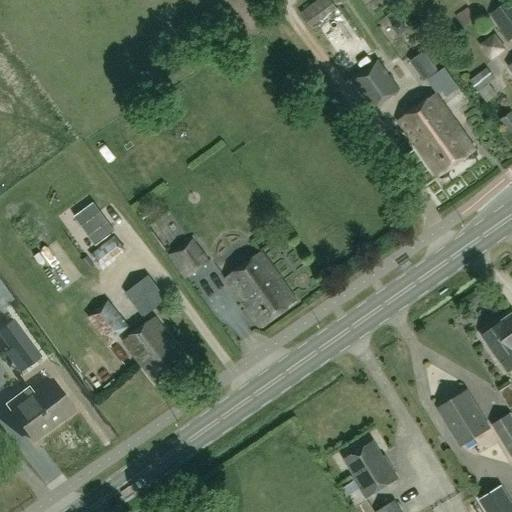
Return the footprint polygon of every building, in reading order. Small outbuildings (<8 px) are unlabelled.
[(311,28),(337,9),(330,0),(318,0),(300,14),(311,28)] [(508,42),(511,38),(511,0),(509,0),(489,16),(508,42)] [(398,24),(408,38),(417,32),(407,18),(398,24)] [(486,55),(502,45),(495,34),(479,44),(486,55)] [(401,55),(418,87),(441,74),(424,42),(401,55)] [(399,90),(378,60),(350,80),(371,110),(399,90)] [(487,68),(469,81),(485,103),(496,95),(488,84),(495,79),(487,68)] [(399,121),(438,177),(474,151),(435,95),(399,121)] [(511,112),(503,119),(511,131),(511,112)] [(107,164),(115,157),(103,143),(95,150),(107,164)] [(92,204),(73,218),(94,247),(113,233),(92,204)] [(102,271),(126,252),(115,236),(90,255),(102,271)] [(209,262),(192,237),(167,255),(184,279),(209,262)] [(224,279),(259,328),(296,302),(261,253),(224,279)] [(125,294),(143,317),(165,300),(148,276),(125,294)] [(108,299),(86,311),(105,346),(113,341),(109,334),(123,326),(108,299)] [(511,370),(511,313),(481,336),(503,368),(507,374),(511,370)] [(157,385),(188,361),(155,317),(124,340),(157,385)] [(26,336),(10,349),(24,368),(41,356),(26,336)] [(11,411),(32,440),(74,409),(53,381),(35,394),(29,386),(4,404),(10,411),(11,411)] [(507,406),(511,402),(511,390),(508,384),(497,390),(507,406)] [(466,392),(438,409),(461,445),(488,428),(466,392)] [(511,456),(511,416),(510,413),(491,425),(511,457),(511,456)] [(373,442),(345,460),(355,476),(353,477),(366,498),(397,478),(388,463),(386,464),(373,442)] [(485,511),(511,511),(511,503),(501,486),(478,500),(485,511)] [(376,511),(401,511),(394,501),(376,511)]
